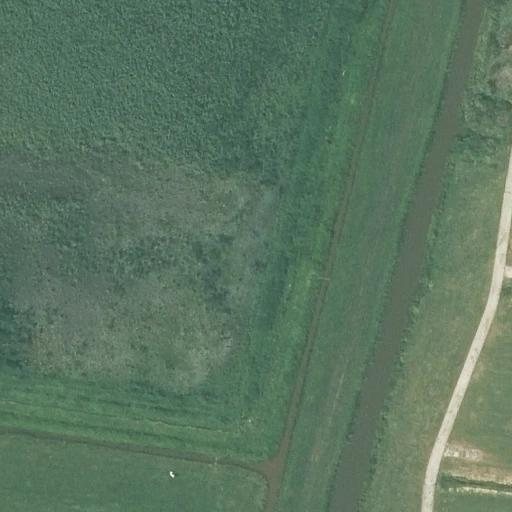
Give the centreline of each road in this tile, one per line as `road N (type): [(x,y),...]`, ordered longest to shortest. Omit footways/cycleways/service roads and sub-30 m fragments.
road 1 (track): [(435,0),(306,511)]
road 2 (track): [(500,269),(437,448),(474,454)]
